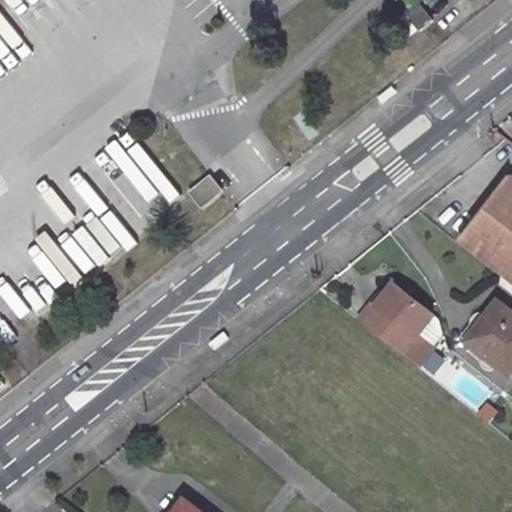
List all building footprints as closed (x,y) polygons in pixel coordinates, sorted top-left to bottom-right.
[(417,1),(405,12),(422,31),(434,21),(417,1)] [(511,144),(511,126),(504,120),(493,130),(511,144)] [(511,177),(511,176),(461,240),(511,280),(511,177)] [(206,179),(190,192),(201,207),(218,194),(206,179)] [(364,324),(418,367),(431,350),(416,338),(434,316),(395,285),(364,324)] [(511,372),(511,312),(498,301),(466,342),(510,375),(511,372)] [(443,335),(438,319),(434,316),(416,338),(431,350),(443,335)] [(199,511),(186,502),(177,511),(199,511)]
